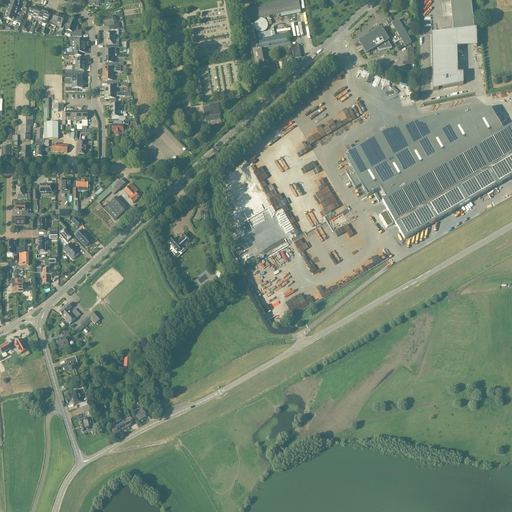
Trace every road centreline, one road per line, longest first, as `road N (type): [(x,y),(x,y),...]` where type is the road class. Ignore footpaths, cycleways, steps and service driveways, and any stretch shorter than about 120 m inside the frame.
road 1 (unclassified): [(80,462),(511,225)]
road 2 (tertiary): [(39,321),(51,301),(373,0)]
road 3 (tertiary): [(80,462),(39,321)]
